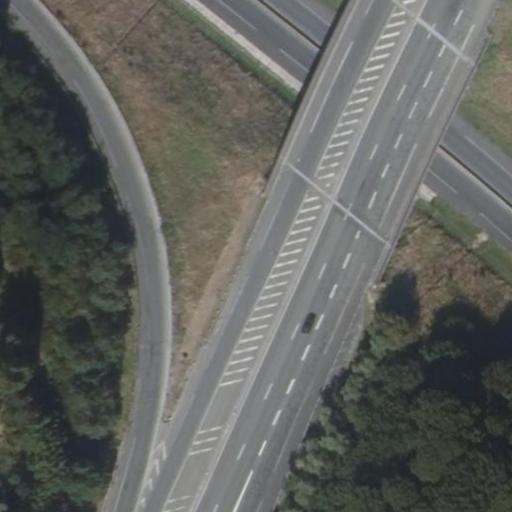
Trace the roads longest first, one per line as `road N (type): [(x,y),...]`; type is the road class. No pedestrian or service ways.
road 1 (primary): [(384,0),(153,511)]
road 2 (primary): [(24,0),(103,108),(153,239),(156,368),(124,511)]
road 3 (primary): [(237,462),(446,0)]
road 4 (primary): [(233,0),(511,225)]
road 5 (primary): [(511,190),(279,0)]
